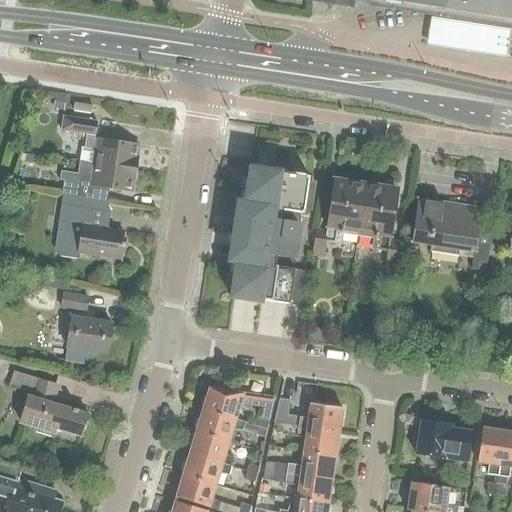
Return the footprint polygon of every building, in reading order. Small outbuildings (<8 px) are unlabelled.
[(511,0),(296,0),(349,8),(350,1),(356,2),(356,0),(360,0),(367,1),(367,2),(430,12),(431,5),(446,8),(445,14),(478,19),(479,13),(485,14),(487,22),(499,24),(503,17),(510,18),(509,24),(511,24),(511,0)] [(428,28),(425,47),(505,60),(508,41),(509,33),(429,20),(428,28)] [(67,98),(59,96),(56,109),(65,111),(67,98)] [(85,134),(84,148),(81,147),(79,161),(94,164),(121,167),(135,169),(139,146),(94,139),(97,122),(63,117),(61,131),(85,134)] [(37,156),(25,154),(24,163),(36,164),(37,156)] [(61,195),(62,195),(92,200),(106,202),(108,189),(132,193),(135,169),(121,167),(94,164),(92,174),(88,173),(85,175),(79,175),(78,183),(63,181),(61,195)] [(229,298),(231,298),(260,303),(261,300),(289,304),(289,301),(303,303),(308,272),(291,269),(299,214),(302,214),(303,208),(309,209),(313,184),(307,184),(307,180),(308,180),(308,177),(249,169),(248,171),(249,171),(244,204),(237,203),(228,262),(235,263),(230,296),(229,298)] [(325,236),(314,234),(311,256),(322,258),(324,241),(339,244),(340,238),(356,240),(365,186),(333,181),(325,236)] [(388,245),(396,191),(365,186),(356,240),(374,243),(373,249),(386,250),(383,267),(395,268),(399,247),(388,245)] [(92,200),(62,195),(54,250),(60,257),(78,260),(79,253),(120,260),(119,266),(120,266),(124,244),(121,244),(123,232),(88,226),(90,210),(92,200)] [(471,270),(485,272),(492,224),(474,221),(476,209),(417,200),(411,242),(416,243),(416,244),(424,245),(424,244),(431,245),(429,252),(458,257),(459,250),(473,252),(471,270)] [(91,367),(93,351),(106,353),(111,324),(81,319),(82,312),(84,312),(86,299),(62,295),(60,307),(69,309),(68,318),(70,318),(63,362),(91,367)] [(81,436),(87,416),(79,413),(79,412),(69,409),(69,410),(49,404),(54,385),(12,373),(7,388),(28,394),(19,423),(33,427),(31,431),(51,437),(54,428),(81,436)] [(257,419),(260,419),(269,421),(274,399),(208,389),(206,398),(204,398),(201,407),(202,409),(202,411),(235,421),(235,420),(239,407),(247,408),(248,405),(260,407),(257,419)] [(273,421),(274,422),(294,424),(294,425),(339,433),(342,410),(310,405),(308,418),(287,415),(289,401),(279,399),(273,421)] [(235,421),(202,411),(200,419),(197,419),(194,428),(196,430),(196,431),(228,442),(232,429),(241,430),(244,422),(235,420),(235,421)] [(415,454),(467,462),(471,433),(448,430),(449,425),(420,421),(415,454)] [(294,424),(274,422),(273,430),(282,432),(281,435),(292,436),(305,438),(303,452),(335,457),(339,433),(294,425),(294,424)] [(257,427),(254,435),(264,438),(266,430),(258,428),(257,427)] [(482,429),(477,462),(489,464),(488,473),(498,475),(504,432),(482,429)] [(228,442),(196,431),(195,434),(192,434),(190,443),(192,445),(189,454),(230,466),(232,460),(224,454),(228,442)] [(511,433),(504,432),(498,475),(496,485),(504,486),(505,476),(509,476),(510,467),(511,467),(511,433)] [(265,463),(263,471),(331,481),(335,457),(303,452),(301,466),(288,464),(287,466),(276,464),(265,463)] [(230,466),(189,454),(186,462),(184,463),(181,472),(183,474),(182,475),(215,485),(219,474),(228,473),(230,466)] [(57,511),(60,503),(53,500),(55,492),(22,482),(22,484),(16,483),(20,471),(0,464),(0,497),(10,500),(6,511),(57,511)] [(248,465),(246,471),(256,474),(258,468),(248,465)] [(256,474),(246,471),(243,481),(254,484),(256,474)] [(328,505),(331,481),(263,471),(262,480),(272,481),(272,483),(298,487),(296,499),(296,500),(328,505)] [(176,498),(216,510),(219,503),(211,497),(215,485),(182,475),(182,477),(179,478),(177,486),(178,489),(176,498)] [(443,511),(447,489),(411,483),(407,511),(412,511),(413,511),(416,511),(443,511)] [(486,494),(495,495),(496,485),(488,483),(486,494)] [(258,493),(266,495),(268,486),(259,485),(258,493)] [(504,486),(496,485),(495,495),(503,497),(505,486),(504,486)] [(281,510),(280,511),(326,511),(328,505),(296,500),(296,499),(292,498),(286,511),(281,510)] [(207,511),(174,502),(171,511),(168,511),(207,511)] [(238,509),(237,511),(247,511),(250,506),(240,503),(238,509)]
